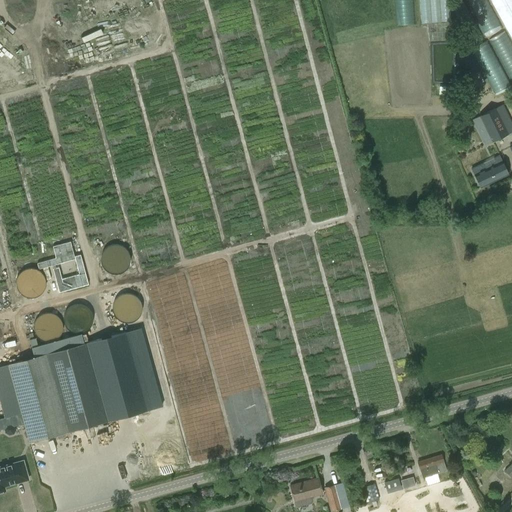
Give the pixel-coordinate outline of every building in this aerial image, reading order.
[(163,0),(152,0),(142,4),(145,9),(164,2),(163,0)] [(405,0),(407,25),(424,25),(423,0),(405,0)] [(429,0),(431,24),(462,22),(460,0),(429,0)] [(511,0),(489,0),(511,41),(511,0)] [(117,35),(127,31),(124,24),(114,28),(117,35)] [(458,108),(467,108),(467,97),(459,98),(458,108)] [(511,131),(511,126),(501,105),(472,120),(485,145),(511,131)] [(457,132),(466,132),(466,119),(457,119),(457,132)] [(480,188),(508,174),(499,156),(471,169),(480,188)] [(73,254),(60,257),(62,262),(75,259),(74,256),(73,254)] [(80,254),(74,256),(75,259),(79,274),(85,273),(80,254)] [(60,257),(37,263),(38,269),(62,262),(60,257)] [(65,291),(63,286),(61,279),(58,268),(52,269),(59,293),(65,291)] [(79,274),(61,279),(63,286),(65,291),(88,284),(85,273),(79,274)] [(107,421),(162,406),(141,328),(86,343),(107,421)] [(35,338),(29,340),(34,357),(7,364),(29,443),(107,421),(86,343),(84,343),(81,334),(38,346),(35,338)] [(7,425),(4,429),(6,433),(9,435),(13,434),(15,430),(14,426),(11,424),(7,425)] [(140,458),(152,455),(151,449),(139,452),(140,458)] [(417,462),(420,472),(422,478),(446,471),(444,464),(441,455),(417,462)] [(0,491),(4,490),(3,486),(7,485),(16,482),(26,479),(27,479),(22,461),(0,467),(0,491)] [(130,464),(132,470),(144,467),(143,461),(130,464)] [(412,477),(401,481),(403,488),(414,485),(412,477)] [(290,486),(292,495),(293,498),(295,506),(297,507),(311,503),(313,500),(311,496),(322,493),(320,488),(318,478),(290,486)] [(400,486),(398,478),(384,482),(386,490),(400,486)] [(341,510),(352,508),(348,482),(338,484),(341,510)] [(365,487),(369,503),(378,500),(374,484),(365,487)] [(325,488),(330,511),(331,511),(341,509),(334,485),(325,488)]
